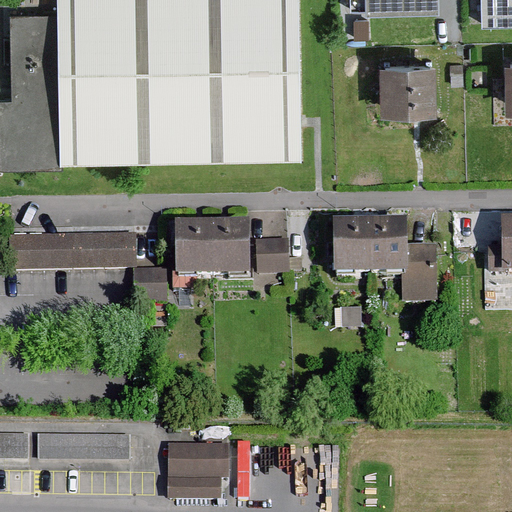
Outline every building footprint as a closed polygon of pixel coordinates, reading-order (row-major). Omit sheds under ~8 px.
[(1,15),(3,166),(305,162),(302,0),(60,0),(61,15),(1,15)] [(437,7),(436,0),(349,0),(349,9),(437,7)] [(511,24),(511,0),(479,0),(480,25),(511,24)] [(437,107),(436,60),(380,61),(381,108),(437,107)] [(193,226),(177,226),(179,281),(252,279),(251,271),(286,270),(286,242),(251,243),(250,225),(234,225),(193,226)] [(409,251),(409,226),(393,226),(354,227),(336,227),(336,282),(403,281),(403,303),(439,303),(438,251),(409,251)] [(137,269),(136,236),(13,237),(13,270),(137,269)] [(169,303),(168,271),(135,272),(136,304),(169,303)] [(0,461),(25,462),(26,438),(0,438),(0,461)] [(36,463),(127,464),(127,440),(36,439),(36,463)] [(226,449),(168,449),(167,502),(219,502),(219,482),(226,482),(226,449)]
